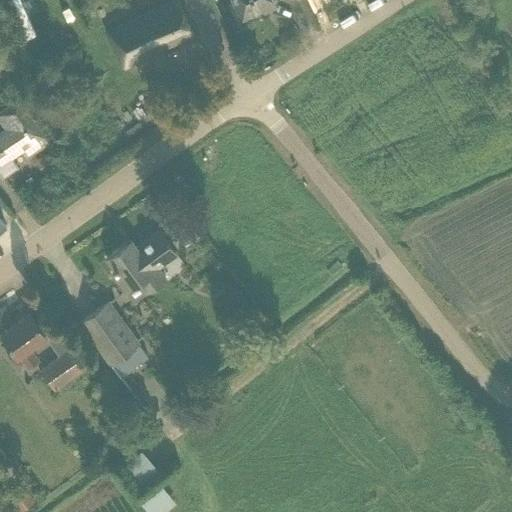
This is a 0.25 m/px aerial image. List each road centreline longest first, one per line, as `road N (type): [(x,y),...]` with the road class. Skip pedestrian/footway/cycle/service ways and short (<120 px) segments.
road 1 (unclassified): [(251,96),(483,378),(511,398)]
road 2 (residential): [(0,275),(251,96)]
road 3 (unclassified): [(251,96),(398,0)]
